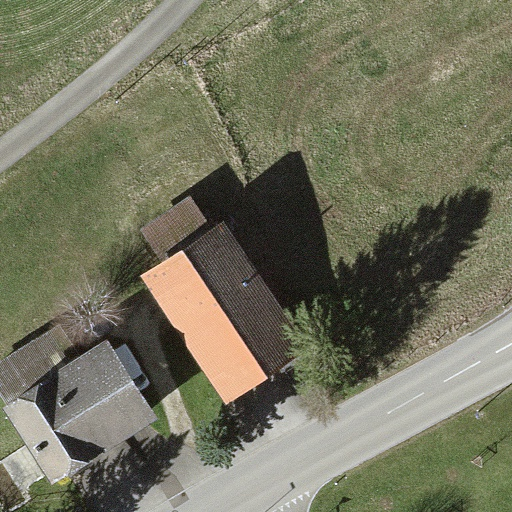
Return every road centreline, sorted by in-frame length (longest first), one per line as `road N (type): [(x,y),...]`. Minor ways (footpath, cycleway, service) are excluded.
road 1 (tertiary): [(495,354),(250,487)]
road 2 (residential): [(199,0),(95,95),(0,161)]
road 3 (track): [(157,38),(248,22),(284,0)]
